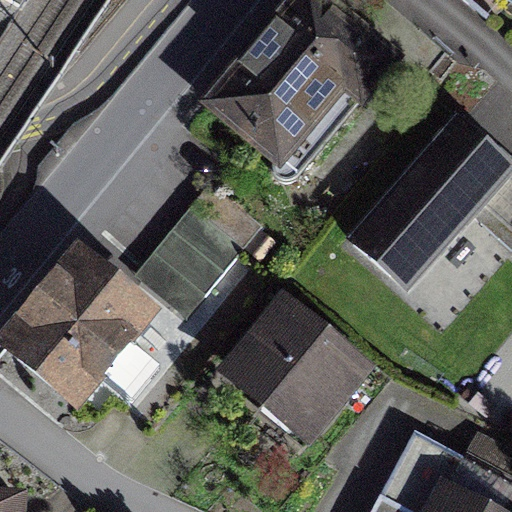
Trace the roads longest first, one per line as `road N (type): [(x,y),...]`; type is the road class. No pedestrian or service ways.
road 1 (residential): [(0,275),(226,0)]
road 2 (residential): [(0,408),(91,481),(150,511)]
